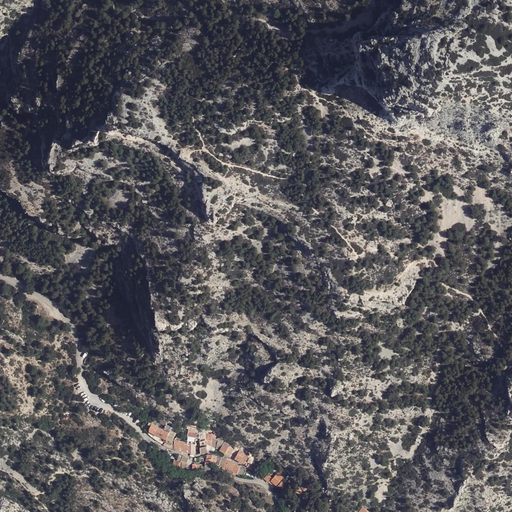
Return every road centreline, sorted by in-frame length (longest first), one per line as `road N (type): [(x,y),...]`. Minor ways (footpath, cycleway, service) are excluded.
road 1 (unclassified): [(149,442),(90,393),(63,314),(0,275)]
road 2 (unclassified): [(149,442),(179,472),(263,483)]
road 3 (residential): [(263,483),(215,453),(194,456),(149,442)]
